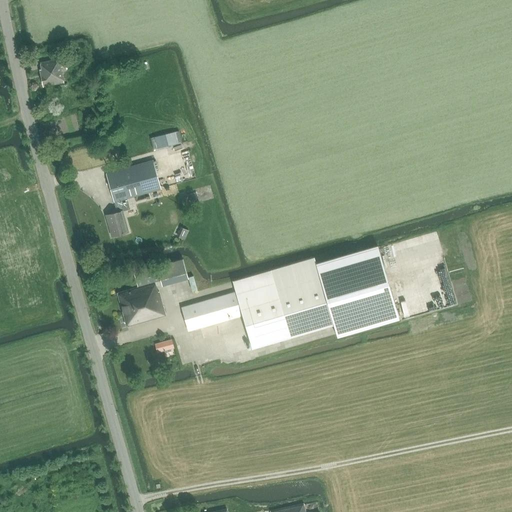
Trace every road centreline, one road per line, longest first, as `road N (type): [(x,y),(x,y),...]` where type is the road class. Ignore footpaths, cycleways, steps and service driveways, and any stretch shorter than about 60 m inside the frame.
road 1 (tertiary): [(139,511),(2,0)]
road 2 (track): [(511,429),(136,502)]
